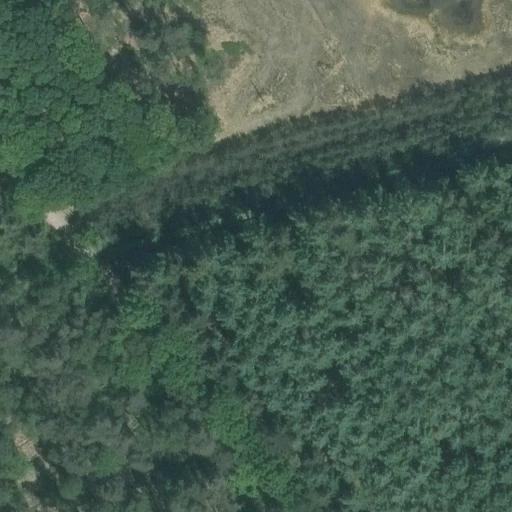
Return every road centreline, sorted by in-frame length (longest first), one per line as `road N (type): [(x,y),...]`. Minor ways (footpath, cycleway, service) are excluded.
road 1 (track): [(305,511),(0,149)]
road 2 (track): [(511,159),(101,269)]
